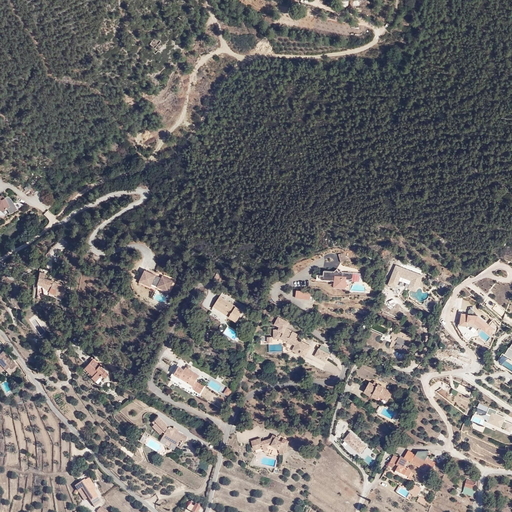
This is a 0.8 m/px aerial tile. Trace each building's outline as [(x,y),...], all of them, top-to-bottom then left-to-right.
[(152,38),(145,45),(154,53),(161,45),(152,38)] [(0,209),(5,210),(8,208),(10,211),(10,212),(24,204),(16,201),(14,202),(11,198),(7,196),(2,199),(0,198),(0,209)] [(423,275),(396,265),(388,285),(401,290),(404,281),(418,287),(423,275)] [(336,284),(345,285),(346,279),(353,279),(353,271),(341,271),(341,269),(324,268),(324,273),(318,273),(317,278),(336,279),(336,284)] [(145,269),(140,279),(140,281),(151,286),(152,284),(169,292),(174,281),(163,275),(161,278),(145,269)] [(49,290),(62,297),(67,286),(53,280),(45,278),(44,271),(39,270),(38,281),(49,290)] [(243,311),(220,295),(213,306),(236,321),(243,311)] [(496,303),(492,309),(502,317),(507,311),(496,303)] [(461,312),(460,323),(473,325),(477,329),(480,326),(490,334),(495,328),(478,315),(461,312)] [(278,316),(274,324),(279,327),(278,329),(274,329),(274,339),(280,339),(292,345),(293,344),(295,345),(292,350),(306,357),(312,345),(296,337),(298,333),(287,327),(289,322),(278,316)] [(413,336),(395,329),(394,332),(393,332),(390,335),(393,336),(391,340),(392,340),(389,346),(392,348),(393,346),(402,349),(405,344),(407,345),(413,336)] [(314,355),(326,361),(332,350),(321,344),(314,355)] [(11,368),(15,372),(20,368),(6,351),(0,355),(0,361),(7,371),(11,368)] [(93,359),(83,368),(92,376),(91,378),(94,381),(101,375),(104,378),(108,374),(93,359)] [(191,368),(192,367),(188,364),(187,367),(185,366),(184,369),(181,367),(179,365),(175,372),(174,373),(173,372),(171,375),(192,388),(192,387),(195,389),(195,390),(200,393),(205,385),(201,383),(207,373),(194,365),(191,368)] [(373,383),(370,381),(364,391),(377,398),(379,395),(388,400),(393,392),(384,387),(384,386),(375,380),(373,383)] [(224,393),(230,396),(233,389),(226,387),(224,393)] [(498,411),(489,407),(487,413),(490,414),(487,421),(501,427),(502,426),(504,427),(504,428),(511,431),(511,430),(511,422),(505,420),(506,417),(496,413),(498,411)] [(158,416),(152,421),(152,422),(154,424),(151,426),(160,434),(162,432),(164,433),(162,436),(180,447),(187,436),(178,431),(179,430),(173,427),(173,428),(169,425),(168,426),(166,425),(167,424),(158,416)] [(366,445),(350,432),(344,439),(359,453),(366,445)] [(280,452),(288,451),(288,443),(290,439),(283,437),(283,439),(278,438),(279,435),(272,434),(271,436),(261,439),(260,436),(252,438),(254,447),(273,442),(280,444),(280,452)] [(375,448),(380,451),(384,446),(378,443),(375,448)] [(418,451),(416,453),(416,454),(414,452),(409,459),(421,467),(431,471),(434,465),(435,465),(436,462),(427,457),(430,452),(428,450),(418,451)] [(394,455),(389,464),(388,465),(402,472),(410,476),(408,478),(411,480),(414,473),(412,471),(412,470),(404,466),(405,466),(408,460),(401,456),(400,458),(394,455)] [(467,478),(465,484),(475,487),(477,481),(467,478)] [(83,490),(89,498),(95,507),(101,503),(94,493),(97,490),(89,480),(84,482),(83,482),(75,487),(79,493),(83,490)] [(422,488),(414,483),(413,485),(419,489),(415,495),(417,496),(422,488)] [(413,485),(412,484),(408,491),(415,495),(419,489),(413,485)] [(475,487),(465,484),(463,490),(472,493),(472,492),(473,492),(475,487)] [(408,491),(399,487),(396,491),(405,497),(408,491)] [(83,490),(79,493),(84,501),(89,498),(83,490)] [(428,500),(421,496),(420,496),(419,497),(417,500),(417,501),(425,505),(428,500)] [(191,501),(187,509),(186,509),(192,511),(198,511),(201,507),(198,506),(198,505),(200,506),(202,504),(198,502),(198,504),(191,501)]
